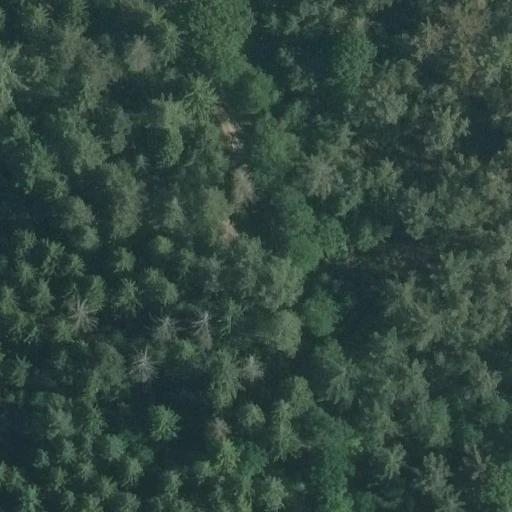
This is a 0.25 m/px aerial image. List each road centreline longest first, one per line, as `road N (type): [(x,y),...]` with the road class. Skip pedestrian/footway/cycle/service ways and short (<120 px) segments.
road 1 (track): [(159,0),(241,147),(293,273),(309,382)]
road 2 (track): [(317,511),(309,382)]
